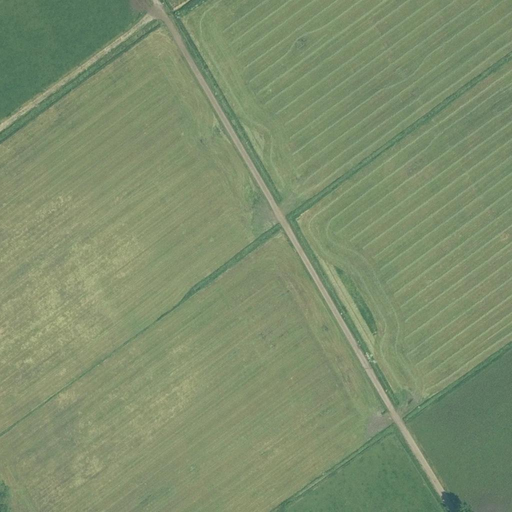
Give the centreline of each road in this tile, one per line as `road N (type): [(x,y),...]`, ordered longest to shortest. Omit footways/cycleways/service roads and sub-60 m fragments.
road 1 (track): [(452,511),(153,0)]
road 2 (track): [(159,11),(0,130)]
